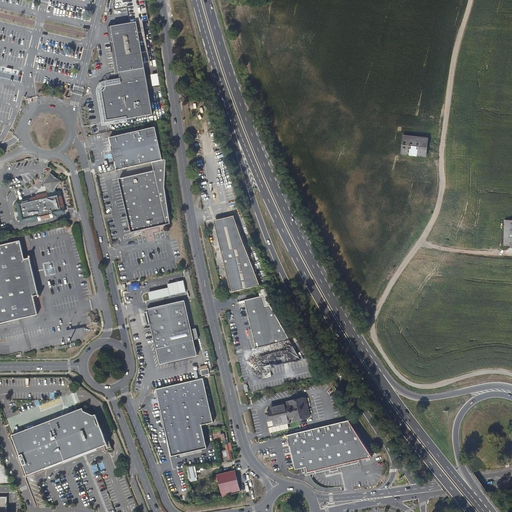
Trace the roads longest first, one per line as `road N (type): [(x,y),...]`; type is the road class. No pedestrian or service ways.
road 1 (track): [(471,0),(444,120),(436,206),(372,330),(397,373),(418,386),(511,374)]
road 2 (trunk): [(222,86),(289,245),(326,309),(373,387),(471,511)]
road 3 (tertiary): [(160,0),(192,224),(237,420),(261,472)]
road 4 (trunk): [(222,86),(283,275),(393,456)]
road 5 (trunk): [(330,298),(252,134),(207,0)]
road 6 (trunk): [(484,511),(371,366),(330,298)]
road 7 (trunk): [(511,387),(409,394),(330,298)]
road 8 (unclassified): [(126,351),(72,133)]
road 9 (unclassified): [(56,154),(74,173),(109,323),(103,342)]
road 10 (trunk): [(492,511),(464,473),(455,431),(474,400),(511,397)]
road 11 (unclassified): [(174,511),(125,381)]
road 12 (unknown): [(258,406),(306,395),(319,400),(306,426),(263,435)]
road 13 (unclassified): [(105,389),(157,511)]
road 14 (unclassified): [(69,118),(100,0)]
